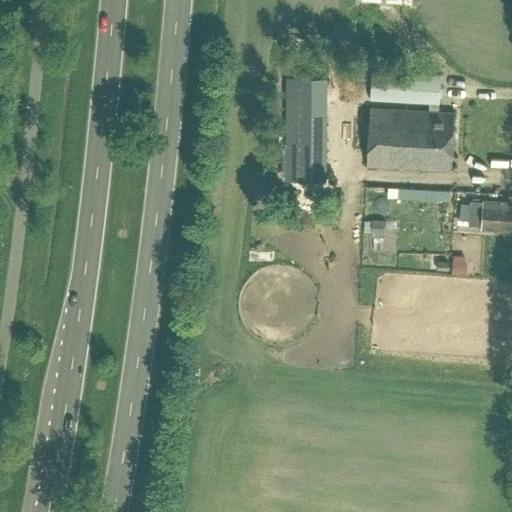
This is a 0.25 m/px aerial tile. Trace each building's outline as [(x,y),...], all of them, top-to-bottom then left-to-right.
[(438,102),(440,75),(371,71),(370,98),(438,102)] [(286,127),(326,128),(327,77),(287,76),(286,127)] [(451,170),(455,111),(370,106),(366,166),(451,170)] [(397,187),(397,198),(448,201),(449,190),(397,187)] [(511,201),(483,199),(483,201),(470,200),(469,223),(481,224),(481,228),(511,230),(511,208),(510,208),(511,201)] [(371,218),(371,230),(385,230),(385,218),(371,218)] [(453,262),(453,272),(465,272),(466,262),(453,262)]
